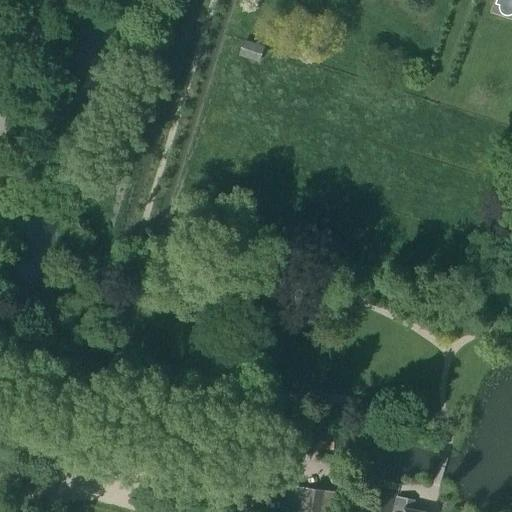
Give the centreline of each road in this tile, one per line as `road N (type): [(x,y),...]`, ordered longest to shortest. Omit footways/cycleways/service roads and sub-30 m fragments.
road 1 (track): [(446,421),(339,399),(283,397),(168,369),(135,352),(122,330),(125,305),(152,271),(260,277),(338,288),(423,332),(450,356)]
road 2 (track): [(435,511),(448,437),(445,363),(456,346),(511,314)]
